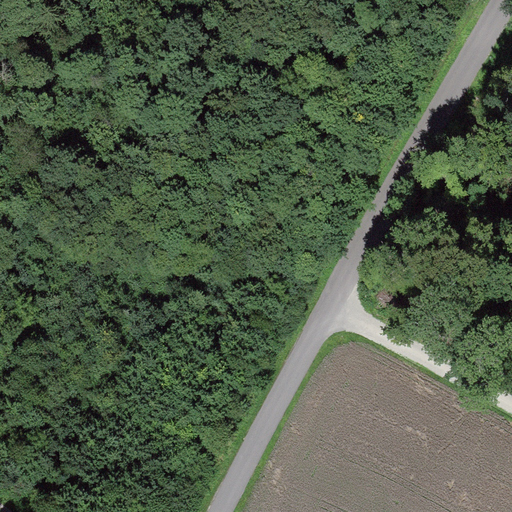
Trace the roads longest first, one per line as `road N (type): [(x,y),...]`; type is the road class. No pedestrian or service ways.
road 1 (unclassified): [(222,511),(506,0)]
road 2 (track): [(511,404),(331,307)]
